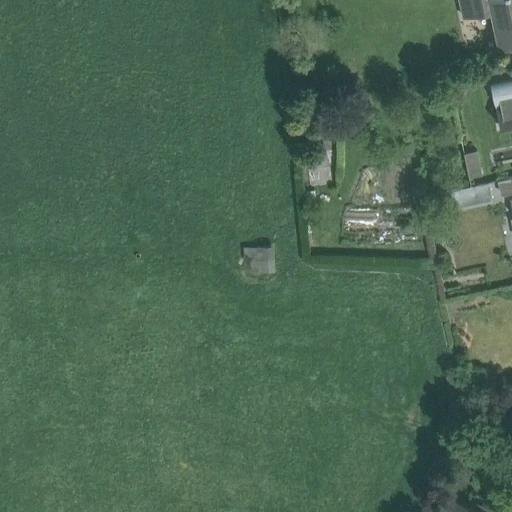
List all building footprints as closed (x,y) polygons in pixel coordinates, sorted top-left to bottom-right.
[(511,0),(461,0),(465,16),(493,10),(500,46),(511,43),(511,0)] [(511,72),(490,77),(495,102),(500,101),(501,106),(496,107),(500,126),(511,123),(511,72)] [(300,116),(289,117),(290,127),(301,126),(300,116)] [(511,192),(511,176),(498,180),(502,194),(511,192)] [(245,243),(245,269),(273,268),(272,242),(245,243)] [(499,511),(477,504),(476,507),(457,500),(452,511),(499,511)]
